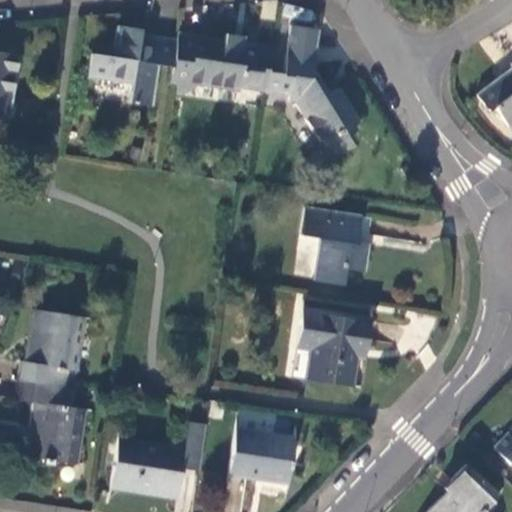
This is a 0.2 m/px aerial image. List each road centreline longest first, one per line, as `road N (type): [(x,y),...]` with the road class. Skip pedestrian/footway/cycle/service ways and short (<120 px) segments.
road 1 (residential): [(348,511),(471,379)]
road 2 (residential): [(401,66),(511,2)]
road 3 (residential): [(443,138),(496,252)]
